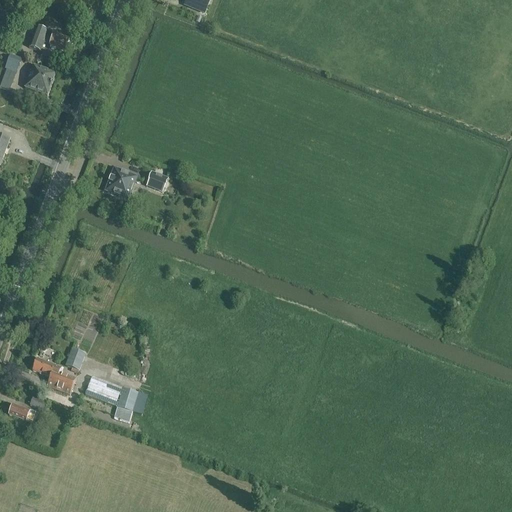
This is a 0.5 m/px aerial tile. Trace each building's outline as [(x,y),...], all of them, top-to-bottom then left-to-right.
[(190,0),(188,6),(204,13),(209,0),(190,0)] [(0,23),(0,36),(10,41),(14,29),(0,23)] [(49,33),(37,29),(30,49),(42,53),(49,33)] [(69,41),(54,35),(50,46),(65,52),(69,41)] [(9,57),(5,70),(16,74),(21,62),(9,57)] [(56,74),(34,67),(32,73),(30,72),(24,88),(47,97),(56,74)] [(0,165),(0,166),(10,140),(0,136),(0,165)] [(138,179),(114,170),(106,192),(129,201),(138,179)] [(152,173),(149,183),(165,189),(169,180),(152,173)] [(92,340),(104,309),(85,302),(73,333),(92,340)] [(86,356),(72,351),(66,367),(80,372),(86,356)] [(63,369),(56,367),(38,360),(34,372),(51,379),(48,388),(71,396),(77,380),(61,374),(63,369)] [(122,389),(91,377),(84,395),(115,407),(122,389)] [(123,390),(114,418),(130,422),(138,394),(123,390)] [(46,404),(33,399),(30,406),(43,412),(46,404)] [(35,413),(30,411),(13,406),(10,416),(31,424),(35,413)]
